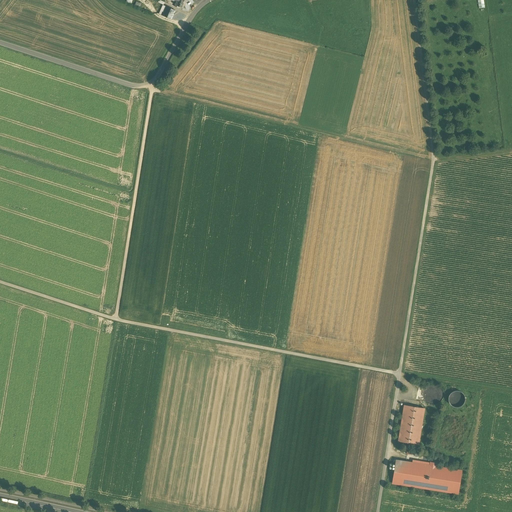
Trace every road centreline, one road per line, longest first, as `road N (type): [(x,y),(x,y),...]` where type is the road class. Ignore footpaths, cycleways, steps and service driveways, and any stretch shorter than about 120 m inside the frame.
road 1 (track): [(511,391),(115,319),(0,281)]
road 2 (track): [(414,3),(433,160),(377,511)]
road 3 (track): [(511,151),(433,160),(151,90)]
road 4 (residential): [(0,42),(141,85),(153,82),(192,15),(210,0)]
road 5 (track): [(153,82),(115,319)]
road 6 (track): [(87,500),(115,319)]
